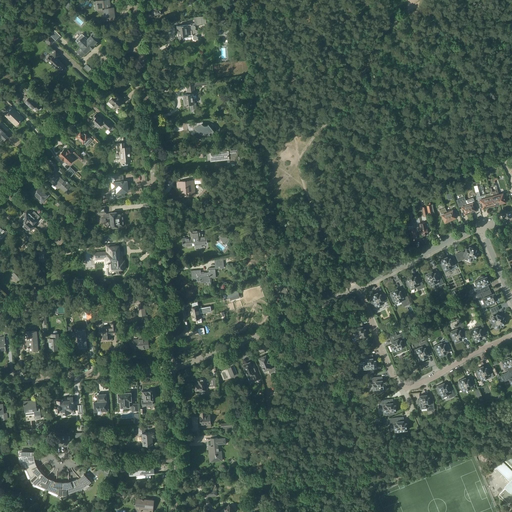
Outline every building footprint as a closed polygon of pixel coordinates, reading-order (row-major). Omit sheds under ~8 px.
[(96,5),(97,13),(102,12),(103,20),(115,19),(114,7),(110,8),(109,0),(105,0),(93,1),(93,5),(96,5)] [(152,8),(152,15),(158,14),(158,15),(161,14),(160,5),(154,6),(154,8),(152,8)] [(183,38),(193,37),(193,39),(195,40),(196,40),(198,38),(197,36),(196,35),(197,34),(197,30),(195,29),(196,28),(195,26),(196,25),(202,24),(206,23),(205,16),(201,17),(201,16),(194,17),(195,23),(192,23),(187,24),(177,25),(178,38),(183,38)] [(61,36),(55,30),(50,35),(57,41),(61,36)] [(82,33),(75,40),(81,46),(76,51),(82,57),(86,53),(90,49),(91,50),(94,47),(93,46),(96,42),(100,38),(94,32),(88,39),(82,33)] [(49,35),(44,40),(50,46),(55,41),(49,35)] [(62,70),(63,70),(64,70),(65,69),(66,68),(66,67),(65,66),(57,58),(60,55),(55,51),(54,49),(52,49),(51,51),(51,53),(51,54),(50,55),(49,55),(46,59),(48,61),(56,68),(57,66),(61,70),(62,69),(62,70)] [(28,83),(22,78),(20,81),(25,86),(28,83)] [(197,111),(196,102),(194,102),(194,98),(196,98),(196,95),(195,95),(194,85),(208,84),(207,82),(211,81),(211,80),(207,80),(207,81),(186,83),(188,94),(183,94),(184,105),(190,104),(191,112),(193,112),(195,112),(197,111)] [(109,100),(116,108),(118,106),(120,109),(124,105),(121,103),(122,101),(115,94),(109,100)] [(24,101),(35,112),(37,110),(38,109),(38,110),(39,110),(40,110),(41,110),(41,109),(42,108),(41,107),(29,96),(28,98),(25,96),(22,99),(24,101)] [(14,102),(10,98),(6,102),(10,106),(14,102)] [(16,125),(23,118),(11,107),(9,109),(8,109),(6,110),(6,112),(4,114),(16,125)] [(91,122),(98,128),(102,124),(110,131),(110,130),(111,130),(113,128),(113,127),(114,126),(104,117),(102,120),(96,114),(93,117),(94,119),(91,122)] [(190,132),(191,133),(191,134),(193,136),(196,132),(196,131),(197,132),(198,133),(199,133),(201,134),(202,134),(203,135),(205,135),(206,135),(208,135),(209,134),(209,135),(210,134),(211,134),(212,133),(214,132),(215,132),(208,124),(208,125),(207,125),(207,126),(206,126),(205,126),(204,126),(204,125),(203,125),(203,122),(186,123),(187,125),(187,126),(187,128),(188,129),(189,130),(190,132)] [(80,131),(79,133),(78,133),(77,134),(77,135),(76,136),(83,143),(86,146),(93,139),(86,133),(86,134),(83,132),(82,133),(80,131)] [(123,166),(127,165),(128,164),(128,162),(130,162),(129,156),(129,153),(130,153),(129,148),(124,148),(124,143),(117,144),(118,152),(119,152),(120,163),(122,162),(122,165),(123,166)] [(211,160),(228,159),(228,162),(235,161),(235,159),(238,158),(237,149),(231,150),(231,148),(226,149),(227,151),(206,153),(207,160),(211,160)] [(58,155),(65,162),(68,164),(74,158),(73,157),(74,155),(72,154),(72,153),(68,149),(66,151),(64,149),(58,155)] [(84,158),(75,150),(73,153),(81,161),(84,158)] [(50,171),(47,175),(52,179),(49,182),(57,189),(60,187),(65,192),(71,185),(61,176),(56,171),(54,174),(50,171)] [(121,182),(120,176),(112,177),(113,183),(112,183),(113,188),(116,188),(117,192),(113,192),(113,197),(117,197),(117,198),(119,198),(119,197),(124,196),(124,192),(127,191),(127,186),(128,186),(128,182),(127,182),(127,181),(121,182)] [(181,187),(181,192),(185,192),(185,196),(195,195),(194,180),(178,181),(178,182),(177,183),(177,187),(181,187)] [(499,194),(496,184),(494,185),(496,191),(497,195),(499,203),(505,202),(505,201),(508,201),(507,197),(504,198),(503,193),(499,194)] [(34,189),(33,188),(29,192),(40,202),(48,193),(44,190),(43,192),(37,186),(34,189)] [(492,192),(492,190),(491,188),(489,189),(490,193),(491,196),(494,205),(499,203),(497,195),(496,191),(492,192)] [(488,206),(486,198),(482,199),(481,196),(480,196),(479,191),(475,192),(478,201),(480,200),(482,208),(488,206)] [(485,195),(486,198),(488,206),(490,206),(491,206),(493,205),(494,205),(491,196),(490,193),(485,195)] [(461,206),(462,208),(464,214),(470,212),(466,202),(466,200),(465,197),(457,200),(459,207),(461,206)] [(466,202),(470,212),(476,210),(474,204),(476,203),(474,197),(466,200),(466,202)] [(98,206),(99,214),(104,213),(105,222),(111,221),(112,227),(118,227),(118,226),(124,226),(123,216),(124,216),(124,214),(123,213),(118,213),(119,214),(117,214),(117,212),(110,212),(110,213),(106,213),(106,206),(98,206)] [(445,208),(440,210),(445,222),(451,220),(447,212),(447,211),(445,208)] [(450,210),(447,211),(447,212),(451,220),(456,217),(452,209),(450,210)] [(34,211),(32,214),(28,210),(23,216),(32,224),(33,225),(38,220),(37,219),(40,216),(34,211)] [(23,216),(18,221),(27,230),(27,229),(30,231),(34,227),(33,225),(32,224),(23,216)] [(419,231),(417,221),(416,218),(412,219),(413,222),(412,222),(414,229),(409,230),(411,240),(417,238),(416,231),(419,231)] [(218,219),(206,222),(207,227),(219,224),(218,219)] [(417,221),(419,231),(419,230),(421,229),(422,234),(428,233),(426,222),(418,224),(417,221)] [(201,230),(190,230),(191,237),(182,238),(183,246),(195,245),(195,248),(201,248),(201,244),(207,244),(206,236),(203,236),(202,230),(201,230)] [(105,252),(94,253),(94,257),(105,256),(106,263),(109,263),(110,268),(108,268),(108,275),(112,275),(113,275),(121,274),(120,269),(125,269),(124,261),(121,261),(121,251),(120,251),(119,245),(115,246),(115,245),(108,245),(108,252),(105,252)] [(455,254),(458,261),(459,261),(461,259),(461,260),(462,259),(465,258),(471,261),(472,260),(472,258),(474,259),(475,259),(477,253),(477,252),(475,252),(476,250),(476,249),(475,249),(470,247),(469,246),(469,247),(468,249),(466,248),(467,248),(466,248),(466,249),(464,252),(462,252),(462,251),(462,252),(459,253),(456,254),(455,254)] [(445,270),(445,271),(446,271),(451,268),(452,268),(453,270),(457,268),(456,264),(456,263),(453,257),(450,258),(448,259),(447,257),(447,256),(446,257),(441,259),(440,259),(440,260),(441,262),(440,262),(443,269),(444,268),(445,270)] [(200,281),(200,283),(208,282),(209,286),(212,286),(211,277),(216,277),(215,269),(223,268),(222,260),(215,260),(215,269),(208,269),(208,272),(201,273),(201,270),(191,271),(192,282),(200,281)] [(23,276),(17,269),(12,274),(18,281),(23,276)] [(431,285),(433,284),(436,283),(438,286),(444,284),(442,280),(441,280),(441,278),(438,271),(435,273),(435,272),(435,273),(433,274),(432,272),(432,271),(431,271),(426,274),(425,274),(426,276),(425,277),(428,283),(429,283),(430,285),(431,285)] [(411,289),(414,287),(416,286),(418,290),(424,287),(422,283),(421,281),(418,275),(415,276),(413,277),(412,275),(406,277),(405,277),(406,278),(407,280),(406,280),(408,287),(409,286),(410,288),(410,289),(411,289)] [(475,289),(477,294),(489,289),(487,284),(489,283),(489,282),(487,277),(487,276),(486,276),(484,277),(484,276),(483,276),(482,276),(481,276),(480,276),(479,277),(478,278),(477,279),(478,280),(476,281),(475,281),(475,282),(476,282),(478,288),(475,289)] [(281,297),(289,293),(285,284),(281,286),(277,288),(278,292),(281,297)] [(396,303),(401,301),(404,306),(410,303),(403,289),(400,290),(400,291),(398,291),(397,289),(396,289),(391,292),(391,291),(390,292),(391,292),(391,294),(390,295),(393,301),(394,301),(395,303),(396,303)] [(488,304),(488,305),(489,305),(490,305),(491,305),(492,304),(493,304),(493,303),(494,303),(495,302),(494,301),(496,300),(497,300),(496,299),(494,294),(494,293),(493,293),(491,294),(489,289),(477,294),(479,299),(482,298),(485,304),(485,305),(486,305),(486,304),(488,304)] [(377,293),(374,294),(371,295),(371,296),(372,298),(371,298),(371,299),(371,300),(371,301),(371,302),(372,303),(373,304),(374,305),(375,304),(375,306),(376,307),(376,306),(382,304),(382,303),(381,301),(383,300),(383,301),(383,300),(386,299),(387,299),(384,292),(383,293),(381,294),(380,294),(378,295),(377,293),(378,293),(377,292),(377,293)] [(135,304),(134,303),(137,303),(138,316),(146,315),(144,295),(137,296),(128,297),(129,300),(129,304),(135,304)] [(198,308),(189,309),(190,312),(192,312),(193,319),(194,323),(203,322),(202,318),(200,318),(199,315),(211,313),(211,308),(199,310),(198,308)] [(493,325),(496,327),(498,328),(499,328),(499,327),(500,326),(502,326),(502,327),(502,326),(505,320),(504,320),(502,319),(503,317),(503,316),(503,317),(497,314),(497,315),(496,316),(494,316),(494,315),(493,315),(493,316),(491,322),(493,323),(492,325),(493,325)] [(365,329),(362,329),(361,319),(355,320),(355,324),(356,330),(353,330),(354,337),(356,337),(356,338),(357,338),(359,339),(360,339),(362,338),(363,337),(363,336),(366,336),(365,329)] [(476,341),(479,340),(482,339),(482,338),(481,336),(483,335),(486,334),(487,334),(484,327),(483,327),(483,326),(483,325),(481,321),(475,324),(477,327),(471,330),(472,332),(471,333),(474,339),(475,339),(475,341),(476,341)] [(456,342),(459,341),(461,340),(462,340),(462,339),(461,337),(463,336),(466,335),(463,328),(462,327),(463,326),(461,322),(455,325),(456,328),(451,331),(450,331),(451,331),(451,333),(450,334),(453,340),(454,340),(455,342),(456,342)] [(103,339),(107,338),(107,340),(108,341),(110,341),(111,340),(111,338),(111,334),(116,334),(116,323),(110,323),(111,326),(103,327),(103,339)] [(85,329),(77,330),(78,348),(87,347),(85,329)] [(58,333),(58,332),(58,331),(57,331),(57,330),(54,330),(54,331),(53,332),(53,333),(53,334),(50,334),(51,338),(49,338),(50,350),(58,349),(57,343),(61,342),(61,338),(59,338),(58,333)] [(23,332),(24,341),(27,341),(28,351),(38,350),(36,331),(23,332)] [(398,351),(399,351),(400,350),(401,350),(402,349),(402,348),(402,347),(404,347),(404,346),(402,340),(404,339),(402,333),(397,335),(395,333),(395,332),(389,335),(389,336),(390,338),(390,339),(391,341),(391,342),(392,342),(392,344),(390,344),(390,345),(393,351),(392,351),(393,351),(395,350),(396,351),(397,351),(398,351)] [(139,336),(139,339),(134,339),(135,349),(149,348),(147,335),(139,336)] [(416,356),(417,357),(417,358),(418,358),(419,358),(420,360),(421,360),(426,357),(426,358),(427,357),(426,357),(426,355),(427,354),(428,354),(431,353),(428,346),(427,344),(426,340),(420,343),(421,346),(416,349),(416,348),(415,349),(416,351),(415,352),(415,353),(415,354),(416,355),(416,356)] [(440,356),(442,355),(446,354),(446,353),(445,351),(447,350),(448,350),(450,349),(451,349),(448,342),(447,342),(445,344),(445,343),(444,344),(443,345),(442,343),(442,342),(441,342),(435,345),(436,347),(435,348),(438,354),(439,354),(440,356),(439,356),(440,356)] [(263,356),(258,358),(264,371),(268,369),(270,373),(276,371),(275,368),(275,362),(274,361),(271,362),(269,358),(268,359),(266,355),(265,355),(263,356)] [(366,368),(366,369),(367,370),(368,370),(369,370),(370,370),(371,370),(372,370),(373,369),(373,368),(375,367),(376,367),(375,361),(375,360),(373,360),(372,355),(359,356),(359,362),(363,362),(364,369),(364,368),(366,368)] [(503,374),(511,370),(511,356),(510,357),(510,356),(509,356),(508,356),(507,356),(506,357),(505,357),(505,358),(504,358),(504,359),(504,360),(502,361),(501,361),(502,362),(504,367),(504,368),(505,368),(507,367),(508,369),(507,369),(508,369),(509,372),(503,374)] [(253,375),(254,378),(259,376),(254,363),(251,365),(250,362),(247,363),(247,362),(243,363),(243,364),(245,368),(243,369),(245,372),(246,372),(246,373),(247,373),(248,376),(249,377),(253,375)] [(482,366),(481,367),(477,368),(476,369),(477,369),(477,371),(476,372),(476,373),(476,374),(477,375),(477,376),(478,377),(479,378),(480,378),(481,380),(482,380),(487,377),(487,378),(488,377),(487,375),(489,374),(492,373),(489,366),(486,367),(486,368),(484,368),(483,366),(482,366)] [(231,368),(230,367),(221,371),(224,379),(233,375),(234,377),(238,375),(234,367),(231,368)] [(499,383),(509,379),(511,384),(511,385),(511,384),(511,385),(511,384),(511,370),(503,374),(503,375),(497,377),(499,383)] [(376,390),(376,391),(377,392),(378,392),(379,392),(380,392),(381,392),(382,391),(383,391),(383,390),(385,389),(386,389),(385,389),(385,383),(385,382),(384,382),(382,382),(382,377),(373,378),(373,382),(374,383),(373,383),(372,383),(372,384),(373,384),(373,390),(373,391),(374,391),(374,390),(376,390)] [(464,391),(466,390),(470,389),(470,388),(469,386),(471,385),(471,386),(471,385),(474,384),(472,377),(471,377),(471,378),(468,379),(466,380),(465,378),(465,377),(459,380),(458,380),(459,381),(460,383),(459,383),(459,384),(458,385),(459,386),(459,387),(460,388),(461,389),(462,389),(463,391),(463,392),(464,391)] [(194,384),(195,390),(196,390),(196,391),(200,391),(200,390),(205,390),(205,386),(216,385),(215,378),(198,379),(198,382),(195,382),(195,384),(194,384)] [(443,397),(445,396),(448,394),(450,398),(455,395),(454,391),(453,391),(453,389),(450,383),(447,384),(445,385),(444,383),(444,382),(443,383),(438,385),(437,385),(437,386),(438,388),(437,388),(437,389),(437,390),(437,391),(438,392),(438,393),(439,394),(440,395),(441,394),(442,396),(442,397),(443,397)] [(142,400),(142,404),(146,404),(146,405),(152,405),(152,399),(153,399),(153,397),(154,396),(153,393),(152,394),(152,391),(149,391),(144,391),(144,400),(142,400)] [(131,392),(118,393),(118,401),(120,401),(121,407),(129,407),(129,406),(132,406),(132,411),(138,411),(138,403),(132,404),(129,404),(129,401),(131,401),(131,392)] [(94,402),(94,411),(98,411),(98,413),(102,413),(102,411),(107,410),(107,401),(106,401),(106,394),(97,394),(98,402),(94,402)] [(427,411),(430,410),(434,410),(433,406),(433,404),(432,396),(432,397),(429,397),(427,397),(426,395),(427,395),(426,394),(426,395),(420,395),(419,395),(419,396),(420,398),(418,398),(418,399),(418,400),(418,401),(418,402),(418,403),(418,404),(419,404),(419,405),(420,405),(421,407),(420,407),(420,408),(421,408),(427,407),(427,411)] [(63,400),(55,400),(55,404),(55,406),(56,406),(56,409),(58,408),(58,413),(63,413),(64,413),(70,412),(70,411),(75,410),(74,402),(73,402),(73,397),(67,398),(67,400),(63,400)] [(379,401),(379,403),(379,407),(383,407),(384,413),(383,413),(384,413),(386,413),(386,414),(387,414),(388,415),(389,415),(390,415),(391,415),(392,414),(393,414),(393,413),(393,412),(395,412),(396,412),(396,411),(395,405),(393,405),(392,403),(393,403),(392,403),(392,400),(392,399),(385,400),(383,401),(383,400),(379,401)] [(40,408),(36,409),(36,400),(24,401),(25,412),(26,415),(34,414),(35,419),(41,418),(40,408)] [(199,408),(200,424),(206,424),(206,425),(211,425),(210,414),(206,414),(206,408),(203,408),(199,408)] [(402,432),(403,432),(404,431),(404,430),(406,430),(407,430),(407,429),(406,423),(403,423),(403,421),(403,420),(403,418),(403,417),(396,418),(394,418),(390,418),(390,425),(394,425),(394,430),(394,431),(395,431),(397,431),(397,432),(398,432),(399,433),(400,433),(401,433),(402,432)] [(221,423),(221,427),(225,427),(225,430),(232,430),(232,422),(221,423)] [(147,445),(147,447),(154,447),(153,440),(152,440),(152,438),(155,438),(154,432),(145,432),(145,426),(139,427),(140,436),(143,435),(143,445),(147,445)] [(211,445),(209,445),(210,461),(220,460),(219,454),(218,444),(226,443),(225,437),(217,438),(217,437),(211,438),(211,445)] [(511,450),(496,466),(510,481),(505,486),(510,491),(509,492),(505,488),(499,494),(511,506),(511,505),(511,450)] [(23,455),(21,455),(21,456),(23,456),(23,460),(24,464),(25,467),(24,468),(35,464),(34,460),(34,456),(34,452),(23,452),(23,455)] [(26,468),(28,472),(30,476),(33,480),(31,482),(31,483),(42,473),(39,470),(37,467),(35,464),(24,468),(26,468)] [(155,473),(155,467),(129,469),(130,475),(155,473)] [(35,481),(38,485),(42,487),(47,490),(46,491),(51,480),(46,477),(42,473),(31,483),(32,484),(35,481)] [(93,480),(88,476),(86,477),(84,474),(81,477),(77,479),(74,481),(78,492),(78,491),(81,489),(85,487),(88,485),(89,486),(90,486),(88,485),(93,480)] [(51,480),(46,491),(47,490),(52,492),(57,493),(62,493),(62,495),(61,495),(61,496),(62,497),(62,483),(59,482),(55,481),(51,480)] [(74,481),(70,482),(66,482),(62,483),(62,497),(63,496),(63,495),(62,495),(63,493),(68,493),(73,492),(78,491),(78,492),(74,481)] [(216,491),(215,484),(205,484),(207,496),(216,496),(216,490),(216,491)] [(116,497),(124,498),(125,491),(117,490),(116,497)] [(135,506),(138,507),(138,511),(140,511),(152,511),(154,499),(136,497),(135,506)]
